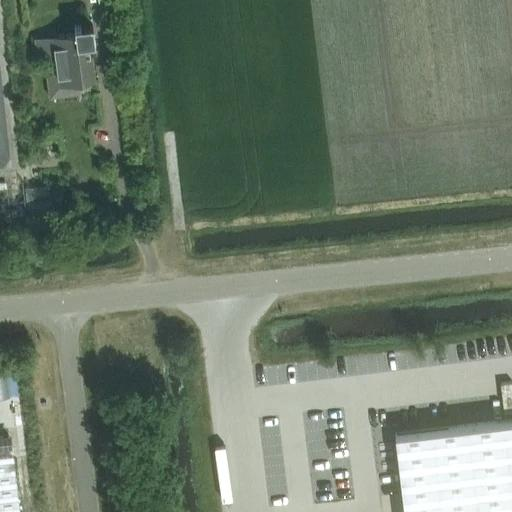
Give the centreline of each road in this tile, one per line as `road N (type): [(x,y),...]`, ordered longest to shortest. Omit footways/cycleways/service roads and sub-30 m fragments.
road 1 (unclassified): [(63,304),(511,258)]
road 2 (unclassified): [(87,511),(63,304)]
